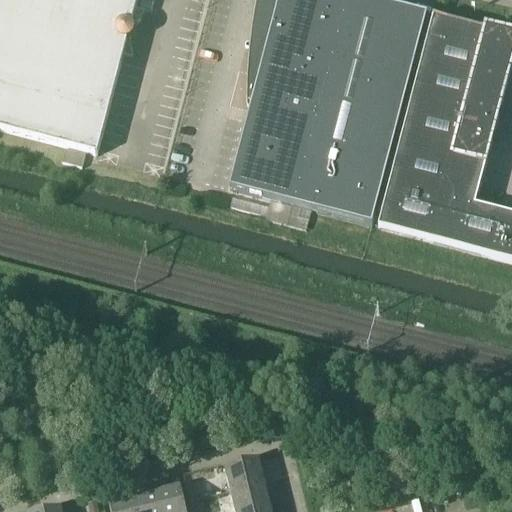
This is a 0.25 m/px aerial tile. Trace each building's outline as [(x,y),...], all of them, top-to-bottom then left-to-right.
[(135,11),(138,0),(0,0),(0,131),(97,157),(123,59),(133,61),(131,42),(134,38),(135,34),(134,30),(146,14),(135,11)] [(246,108),(251,109),(229,192),(291,208),(311,214),(372,229),(427,18),(356,0),(257,0),(254,19),(251,40),(249,62),(247,84),(246,108)] [(433,20),(378,229),(378,231),(511,265),(511,218),(475,209),(511,66),(511,40),(487,34),(481,33),(482,29),(443,19),(442,22),(433,20)] [(85,156),(78,155),(66,151),(62,165),(82,170),(85,156)] [(233,201),(230,211),(266,220),(269,211),(233,201)] [(291,208),(286,227),(285,228),(306,234),(311,214),(291,208)] [(225,470),(231,494),(265,485),(259,461),(225,470)] [(235,511),(258,511),(271,509),(265,485),(231,494),(235,511)] [(190,503),(198,501),(194,487),(187,489),(190,503)] [(185,511),(180,490),(157,496),(160,511),(185,511)] [(135,511),(160,511),(157,496),(133,501),(135,511)] [(135,511),(133,501),(109,507),(109,511),(135,511)] [(200,511),(198,501),(190,503),(191,511),(200,511)] [(98,511),(96,503),(88,505),(89,511),(98,511)]
